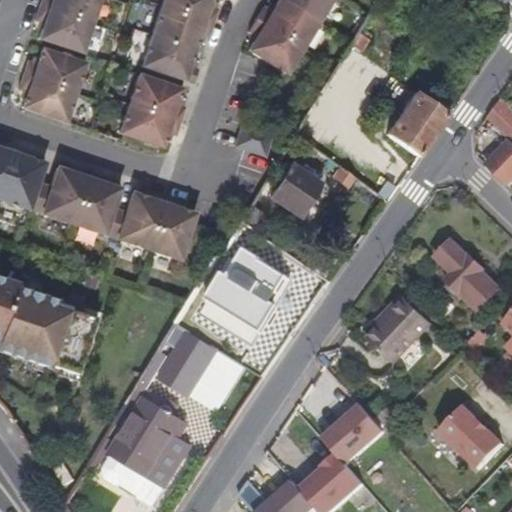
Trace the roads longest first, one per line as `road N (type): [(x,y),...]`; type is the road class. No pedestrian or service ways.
road 1 (residential): [(198,511),(444,151)]
road 2 (unknown): [(371,258),(185,184)]
road 3 (residential): [(444,151),(511,51)]
